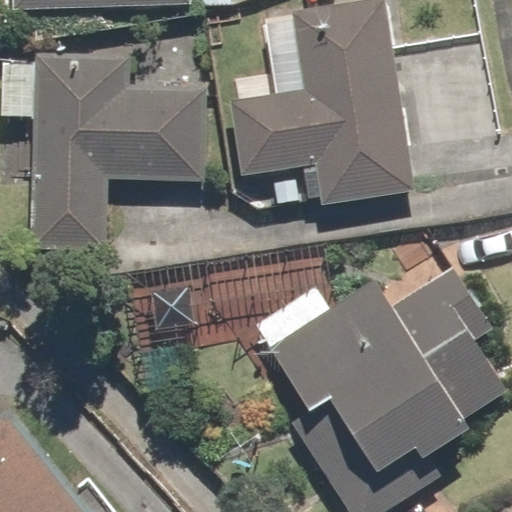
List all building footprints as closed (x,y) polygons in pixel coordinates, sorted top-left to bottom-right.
[(195,0),(16,0),(17,10),(196,4),(195,0)] [(243,177),(328,165),(334,197),(417,184),(388,1),(304,14),(317,91),(233,102),(243,177)] [(108,249),(108,179),(112,179),(213,180),(213,89),(131,89),(131,60),(44,59),(43,151),(38,151),(39,250),(108,249)] [(496,330),(453,267),(394,306),(376,280),(275,348),(314,405),(293,419),(355,511),(392,511),(447,476),(433,456),(476,427),(470,419),(511,391),(511,390),(479,342),(496,330)] [(90,511),(14,414),(0,424),(0,511),(90,511)]
